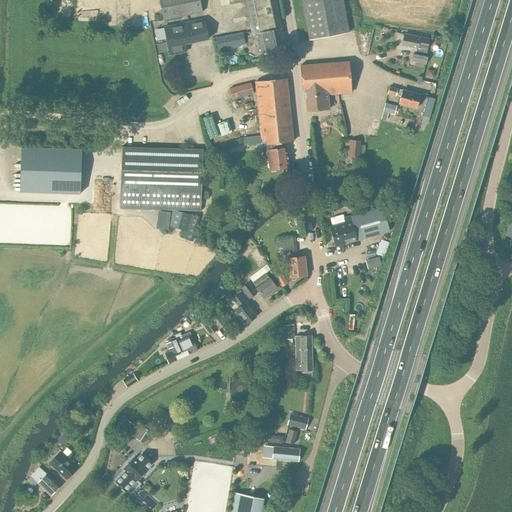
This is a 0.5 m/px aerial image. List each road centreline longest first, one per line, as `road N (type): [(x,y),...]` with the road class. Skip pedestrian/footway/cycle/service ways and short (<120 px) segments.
road 1 (motorway): [(491,0),(334,511)]
road 2 (motorway): [(359,511),(511,14)]
road 3 (unclassified): [(49,511),(96,458),(106,415),(143,386),(315,291)]
road 4 (unclassified): [(0,125),(125,136),(167,130),(233,72),(291,66)]
road 5 (unclassified): [(315,291),(318,262),(291,66)]
road 6 (unclassified): [(447,396),(355,370),(326,334),(315,291)]
road 7 (unclassified): [(493,271),(487,218),(511,116)]
road 8 (unclassified): [(447,396),(476,370),(493,271)]
road 9 (unknown): [(291,66),(313,52),(350,53),(364,109)]
road 10 (unclassified): [(438,511),(458,445),(447,396)]
